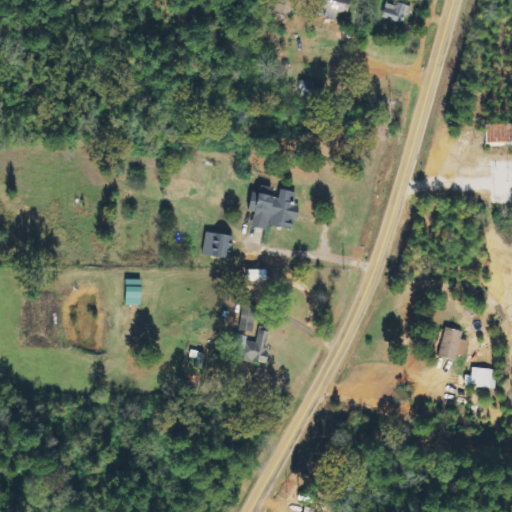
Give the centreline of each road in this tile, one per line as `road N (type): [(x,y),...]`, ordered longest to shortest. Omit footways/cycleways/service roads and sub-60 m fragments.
road 1 (secondary): [(248,511),(340,346),(385,228)]
road 2 (secondary): [(385,228),(450,0)]
